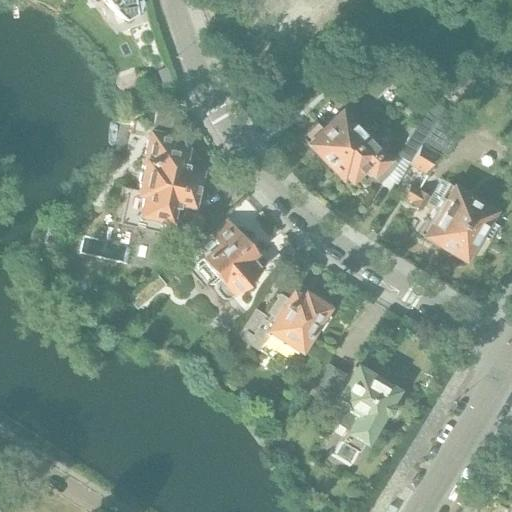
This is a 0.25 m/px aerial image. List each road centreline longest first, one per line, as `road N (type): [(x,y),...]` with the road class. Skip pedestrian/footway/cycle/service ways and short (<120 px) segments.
road 1 (residential): [(511,357),(305,223),(251,167),(185,43),(174,0)]
road 2 (residential): [(417,511),(511,358)]
